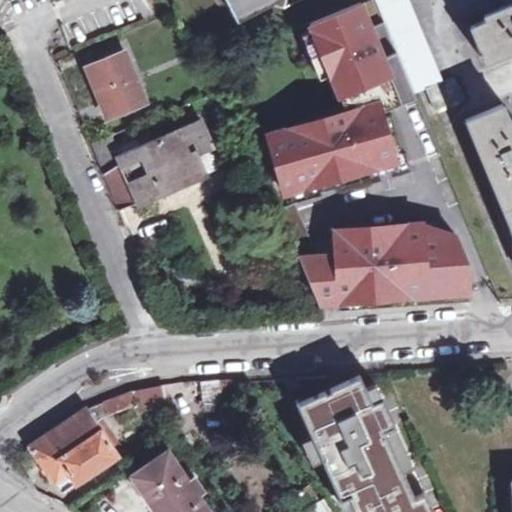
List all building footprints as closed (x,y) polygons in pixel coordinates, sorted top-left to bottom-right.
[(228,0),(233,9),(249,0),(265,0),(285,5),(297,0),(228,0)] [(348,109),(269,131),(284,189),(299,185),(395,158),(383,109),(418,96),(416,91),(386,19),(373,24),(362,0),(359,0),(311,20),(348,109)] [(410,0),(378,0),(386,19),(416,91),(427,87),(435,108),(462,97),(454,76),(443,80),(410,0)] [(511,53),(511,0),(509,0),(506,1),(507,5),(499,9),(501,12),(471,25),(481,48),(477,51),(480,57),(483,56),(486,64),(511,53)] [(109,112),(148,96),(126,45),(88,62),(109,112)] [(465,118),(511,230),(511,125),(502,103),(465,118)] [(92,138),(105,169),(124,162),(140,196),(202,170),(194,152),(212,144),(202,119),(165,134),(161,125),(151,129),(154,138),(121,152),(111,130),(92,138)] [(281,204),(320,298),(333,292),(335,296),(344,297),(343,290),(361,288),(362,296),(409,293),(408,286),(427,284),(427,292),(451,291),(451,283),(468,282),(466,263),(454,231),(418,234),(417,221),(350,225),(335,231),(336,251),(317,252),(295,198),(281,204)] [(245,378),(218,380),(220,403),(247,401),(245,378)] [(220,403),(218,380),(198,382),(203,407),(220,403)] [(335,511),(342,507),(345,511),(431,511),(422,492),(421,493),(423,497),(411,502),(400,479),(380,438),(392,432),(377,403),(365,408),(354,381),(326,394),(321,382),(275,397),(287,417),(280,422),(278,420),(276,420),(335,511)] [(145,409),(170,402),(166,386),(140,390),(145,409)] [(109,413),(136,403),(131,392),(105,403),(109,413)] [(56,452),(97,424),(86,409),(26,451),(41,472),(47,468),(56,481),(70,472),(56,452)] [(56,452),(70,472),(78,482),(118,454),(97,424),(56,452)] [(210,511),(198,493),(203,489),(194,476),(189,480),(169,450),(134,473),(160,511),(210,511)] [(70,472),(56,481),(64,492),(78,482),(70,472)]
